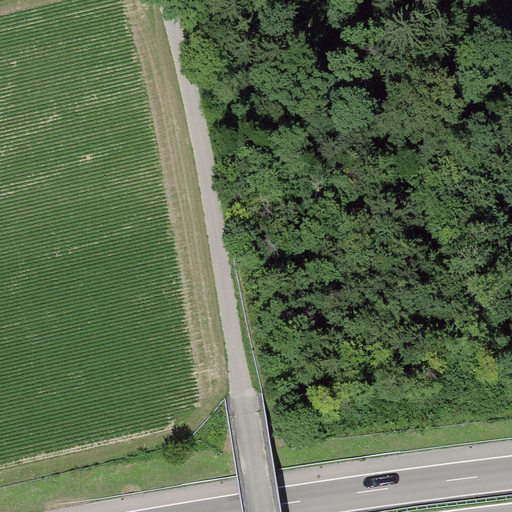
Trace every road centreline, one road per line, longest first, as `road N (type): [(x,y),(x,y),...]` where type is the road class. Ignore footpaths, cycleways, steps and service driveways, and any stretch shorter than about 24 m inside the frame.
road 1 (track): [(263,511),(187,75),(166,0)]
road 2 (motorway): [(511,473),(235,511)]
